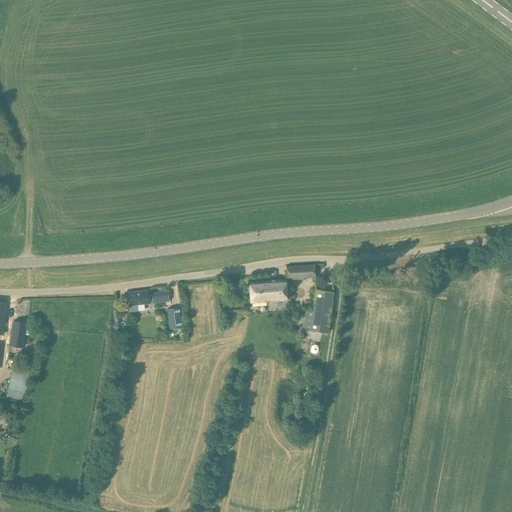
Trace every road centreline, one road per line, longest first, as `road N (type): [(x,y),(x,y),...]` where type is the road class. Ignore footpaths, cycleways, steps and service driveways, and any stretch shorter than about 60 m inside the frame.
road 1 (unclassified): [(511,239),(0,294)]
road 2 (tertiary): [(506,203),(445,219),(0,264)]
